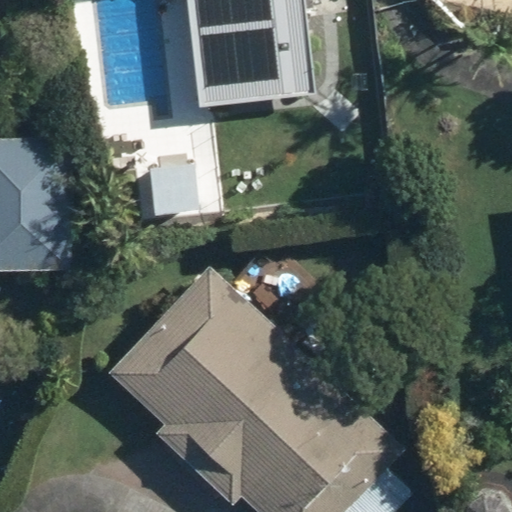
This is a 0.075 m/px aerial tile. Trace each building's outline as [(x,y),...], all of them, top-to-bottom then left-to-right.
[(197,0),(208,98),(326,86),(316,0),(197,0)] [(0,259),(82,260),(82,127),(0,127),(0,259)] [(164,206),(211,203),(207,152),(160,156),(164,206)] [(219,258),(118,364),(173,416),(164,425),(241,498),(250,489),(273,511),(348,511),(349,511),(350,511),(396,511),(420,487),(395,463),(414,443),(219,258)] [(511,511),(511,488),(510,486),(497,478),(492,476),(487,476),(482,476),(477,478),(472,480),(467,482),(464,486),(460,490),(458,495),(456,500),(455,505),(455,510),(455,511),(511,511)]
